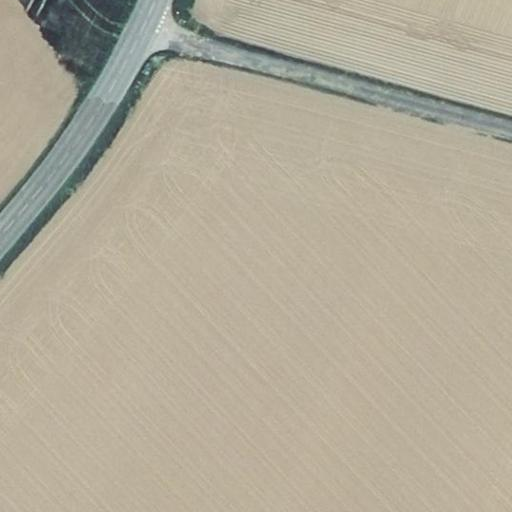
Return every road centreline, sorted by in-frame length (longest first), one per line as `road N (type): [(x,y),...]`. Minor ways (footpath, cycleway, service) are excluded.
road 1 (track): [(141,27),(511,131)]
road 2 (tertiary): [(0,234),(100,104),(153,0)]
